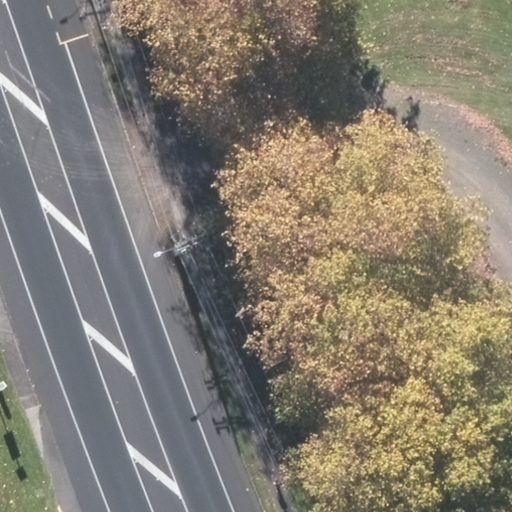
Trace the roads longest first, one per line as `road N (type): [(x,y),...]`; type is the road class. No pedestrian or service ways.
road 1 (secondary): [(0,12),(179,511)]
road 2 (track): [(511,227),(458,154),(386,128),(66,196)]
